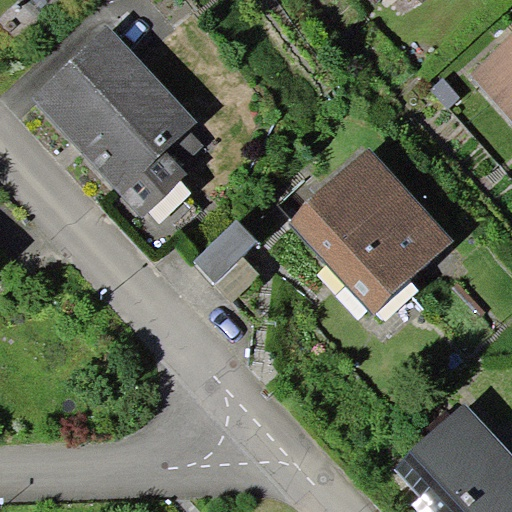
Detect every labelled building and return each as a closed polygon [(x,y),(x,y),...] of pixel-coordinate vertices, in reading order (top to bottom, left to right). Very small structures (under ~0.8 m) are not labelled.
[(109,26),(32,98),(122,193),(120,195),(141,217),(187,174),(166,151),(199,121),(109,26)] [(511,34),(470,73),(511,119),(511,34)] [(368,149),(288,223),(373,315),(453,241),(368,149)] [(258,241),(238,220),(194,261),(213,283),(242,256),(258,241)] [(260,274),(242,256),(213,283),(231,302),(260,274)] [(511,511),(511,454),(464,403),(394,468),(434,511),(511,511)]
